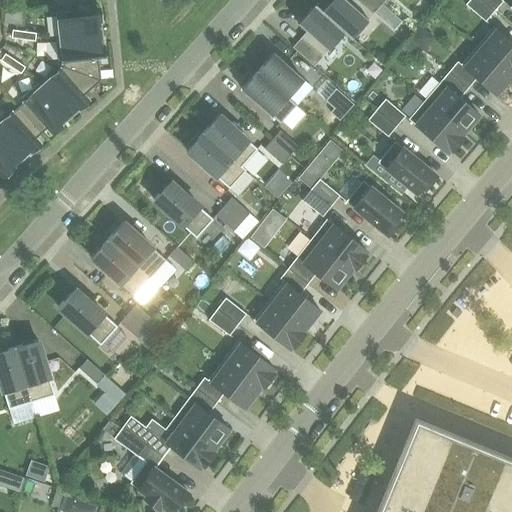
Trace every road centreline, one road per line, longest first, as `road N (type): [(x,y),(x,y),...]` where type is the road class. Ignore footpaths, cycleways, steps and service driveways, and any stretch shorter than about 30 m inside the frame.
road 1 (tertiary): [(511,165),(235,511)]
road 2 (residential): [(0,270),(241,0)]
